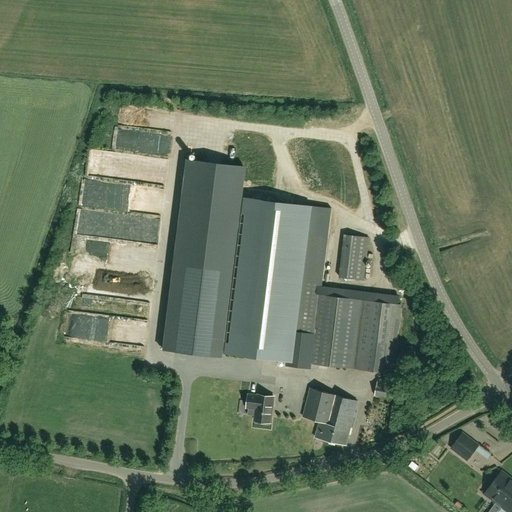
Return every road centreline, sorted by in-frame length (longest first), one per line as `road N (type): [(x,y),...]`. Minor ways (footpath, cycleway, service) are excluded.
road 1 (tertiary): [(500,390),(433,280),(334,0)]
road 2 (unclassified): [(134,472),(228,481),(371,455),(500,390)]
road 3 (unclassified): [(134,472),(0,447)]
